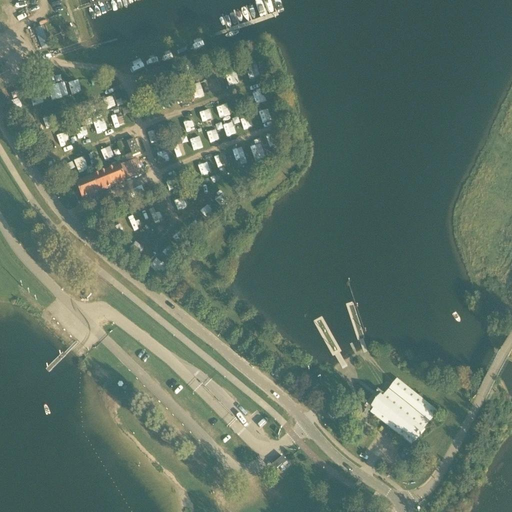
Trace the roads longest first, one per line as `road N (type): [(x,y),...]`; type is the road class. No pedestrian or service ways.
road 1 (unclassified): [(0,117),(80,235),(278,398),(344,466),(399,504)]
road 2 (unclassified): [(399,504),(435,482),(511,341)]
